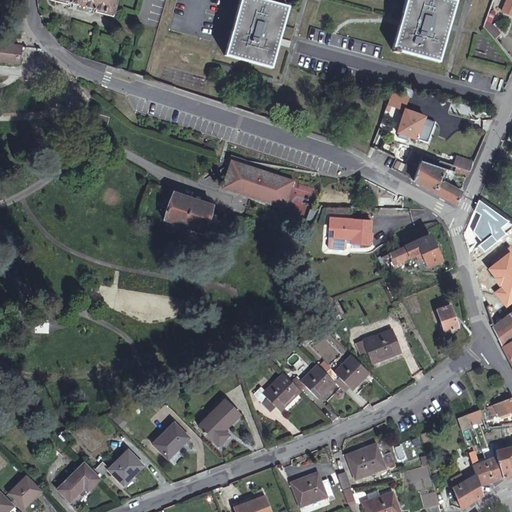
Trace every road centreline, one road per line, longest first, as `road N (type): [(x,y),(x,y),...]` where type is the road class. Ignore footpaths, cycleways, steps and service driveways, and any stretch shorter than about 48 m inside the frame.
road 1 (residential): [(29,0),(28,20),(45,45),(75,65),(342,159),(460,219)]
road 2 (residential): [(126,511),(378,415),(487,346)]
road 3 (residential): [(511,95),(460,219)]
road 4 (residential): [(460,219),(456,232),(487,346)]
